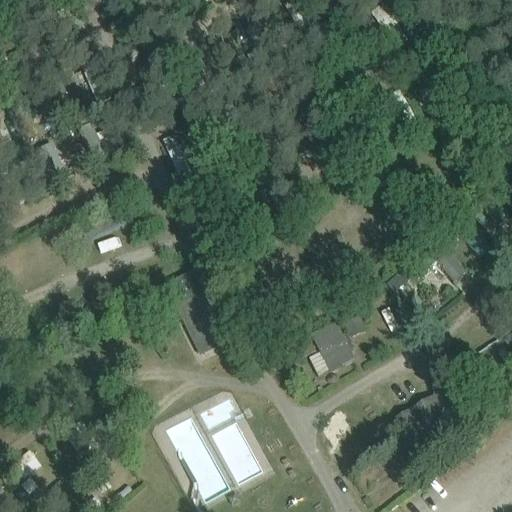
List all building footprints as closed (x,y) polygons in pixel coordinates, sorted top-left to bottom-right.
[(349,0),(340,0),(336,5),(347,16),(356,6),(349,0)] [(26,6),(13,12),(17,21),(30,15),(26,6)] [(419,32),(426,38),(434,31),(428,24),(419,32)] [(285,36),(292,48),(303,42),(296,30),(285,36)] [(119,43),(132,63),(141,57),(128,38),(119,43)] [(259,72),(280,58),(267,38),(246,53),(259,72)] [(25,118),(30,129),(41,124),(35,113),(25,118)] [(82,116),(69,122),(74,132),(87,127),(82,116)] [(0,145),(10,141),(3,124),(0,125),(0,145)] [(411,136),(405,127),(397,131),(403,141),(411,136)] [(105,158),(123,147),(111,129),(94,140),(105,158)] [(175,137),(166,140),(179,181),(193,177),(186,156),(195,153),(191,138),(177,143),(175,137)] [(20,149),(20,151),(20,159),(19,164),(33,165),(34,150),(20,149)] [(368,155),(357,162),(362,170),(373,163),(368,155)] [(307,185),(298,195),(307,204),(316,194),(307,185)] [(87,243),(146,215),(139,199),(80,227),(87,243)] [(272,217),(257,218),(258,231),(273,230),(272,217)] [(149,224),(141,228),(148,241),(155,237),(149,224)] [(445,270),(457,283),(467,274),(456,261),(445,270)] [(158,291),(169,313),(176,309),(201,358),(234,342),(198,271),(158,291)] [(405,287),(397,278),(388,285),(396,295),(405,287)] [(359,318),(346,324),(352,336),(364,330),(359,318)] [(375,335),(355,342),(358,349),(377,343),(375,335)] [(317,353),(311,340),(299,347),(305,359),(317,353)] [(502,374),(493,365),(486,371),(495,380),(502,374)] [(452,387),(394,422),(415,456),(473,421),(452,387)] [(333,444),(353,437),(347,421),(327,429),(333,444)] [(82,465),(73,453),(62,462),(71,473),(82,465)] [(10,508),(22,497),(12,487),(0,498),(10,508)] [(44,487),(31,496),(37,505),(50,495),(44,487)] [(236,495),(229,499),(233,507),(240,503),(236,495)]
